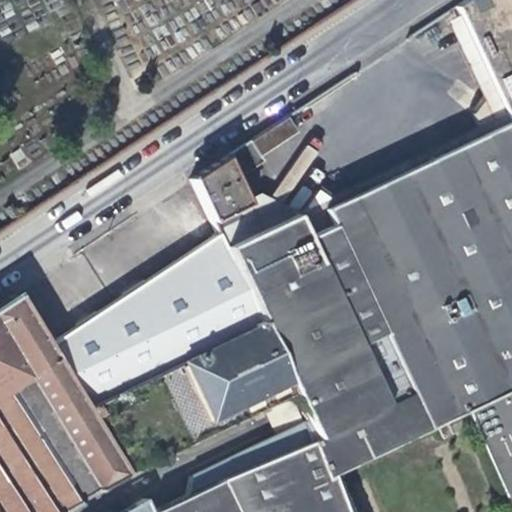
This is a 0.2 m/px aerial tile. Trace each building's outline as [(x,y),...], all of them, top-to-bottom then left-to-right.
[(463,0),(451,8),(454,14),(511,134),(511,8),(508,0),(463,0)] [(487,118),(290,214),(285,216),(254,212),(252,236),(299,240),(511,135),(511,134),(454,14),(441,20),(487,118)] [(285,117),(247,141),(258,157),(294,132),(285,117)] [(511,511),(511,135),(299,240),(252,236),(220,251),(286,393),(300,422),(308,443),(443,381),(460,419),(500,511),(511,511)] [(187,180),(207,224),(243,206),(241,201),(222,157),(187,180)] [(253,195),(241,201),(243,206),(207,224),(214,237),(220,251),(252,236),(254,212),(285,216),(290,214),(253,195)] [(129,469),(286,393),(220,251),(214,237),(45,345),(53,358),(123,472),(129,469)] [(0,301),(0,377),(18,367),(24,377),(53,358),(45,345),(13,294),(0,301)] [(124,473),(123,472),(53,358),(24,377),(93,489),(116,478),(124,473)] [(18,367),(0,377),(0,393),(24,377),(18,367)] [(0,511),(60,511),(93,489),(24,377),(0,393),(0,511)] [(308,443),(322,480),(329,477),(428,433),(433,442),(442,437),(438,429),(460,419),(443,381),(308,443)] [(341,511),(329,477),(322,480),(308,443),(300,422),(187,477),(182,496),(150,511),(341,511)] [(148,511),(141,499),(122,510),(118,511),(148,511)]
